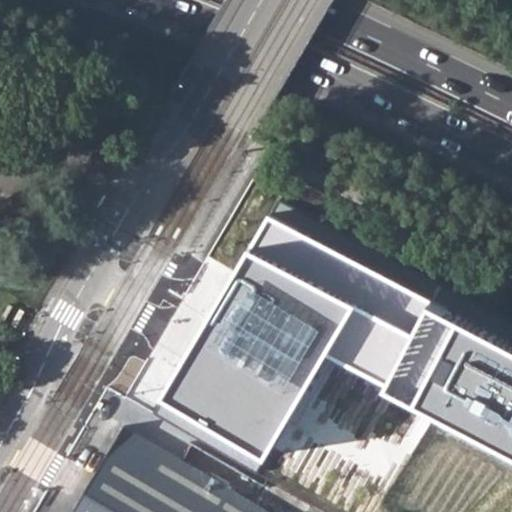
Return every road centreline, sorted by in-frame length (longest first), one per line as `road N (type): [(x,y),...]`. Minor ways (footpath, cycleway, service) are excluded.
road 1 (tertiary): [(0,441),(141,182),(190,124),(260,0)]
road 2 (trunk): [(146,0),(511,159)]
road 3 (trunk): [(511,105),(279,0)]
